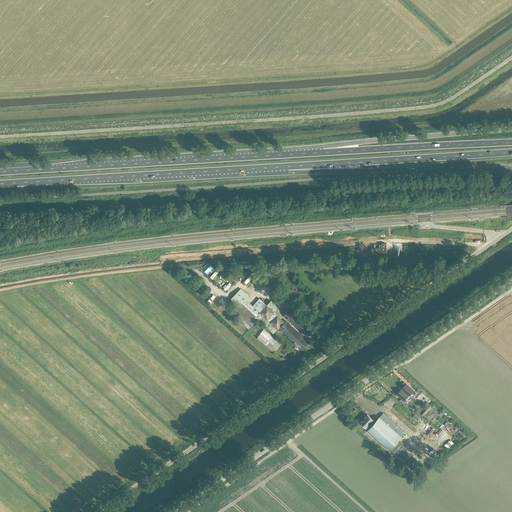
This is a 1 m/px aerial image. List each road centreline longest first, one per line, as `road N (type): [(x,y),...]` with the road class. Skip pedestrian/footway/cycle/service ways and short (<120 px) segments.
road 1 (track): [(0,214),(511,180)]
road 2 (unclassified): [(98,511),(511,229)]
road 3 (track): [(488,245),(306,245),(0,280)]
road 4 (tertiary): [(175,511),(511,281)]
road 5 (motorway): [(321,152),(0,172)]
road 6 (motorway): [(0,184),(287,166)]
road 7 (motorway): [(287,166),(511,152)]
road 8 (motorway): [(287,166),(511,168)]
road 9 (motorway): [(511,129),(362,141),(321,152)]
road 10 (motorway): [(511,142),(321,152)]
